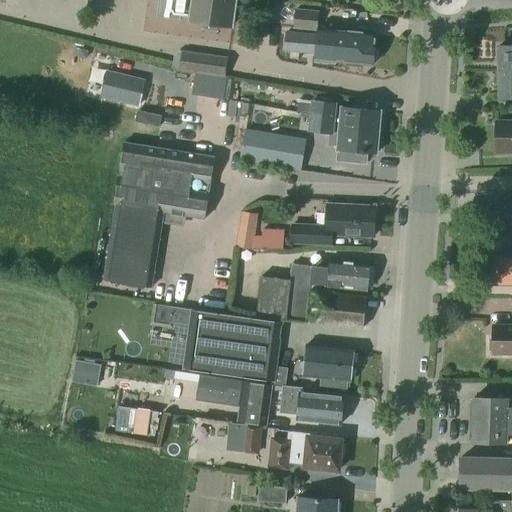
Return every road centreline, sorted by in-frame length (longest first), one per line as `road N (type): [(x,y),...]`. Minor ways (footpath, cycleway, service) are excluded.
road 1 (tertiary): [(410,511),(409,390),(424,189)]
road 2 (unknown): [(410,96),(256,65),(228,51),(141,40)]
road 3 (tertiary): [(424,189),(438,6)]
